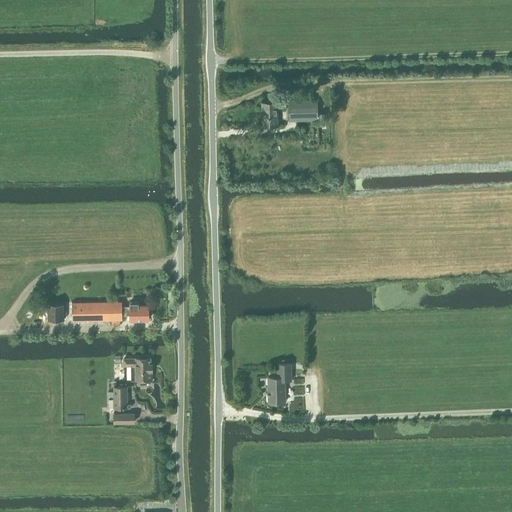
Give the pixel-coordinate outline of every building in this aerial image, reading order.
[(290,121),(318,120),(317,101),(289,102),(290,121)] [(262,126),(278,126),(277,102),(262,102),(262,126)] [(149,305),(139,305),(139,301),(130,302),(130,306),(122,306),(122,301),(72,302),(72,321),(123,320),(122,315),(131,315),(131,320),(149,319),(149,305)] [(64,320),(65,304),(47,303),(47,320),(64,320)] [(147,381),(147,379),(151,379),(151,378),(152,377),(152,373),(151,372),(151,370),(153,370),(152,363),(150,363),(150,357),(136,358),(124,358),(124,365),(133,365),(133,380),(140,380),(140,381),(141,383),(146,383),(147,381)] [(285,402),(285,380),(292,380),(291,363),(278,364),(278,377),(268,377),(269,402),(285,402)] [(114,399),(109,399),(109,407),(114,407),(114,408),(127,408),(131,408),(131,404),(127,404),(127,386),(114,386),(114,399)] [(121,415),(114,415),(114,423),(135,422),(134,414),(121,414),(121,415)]
